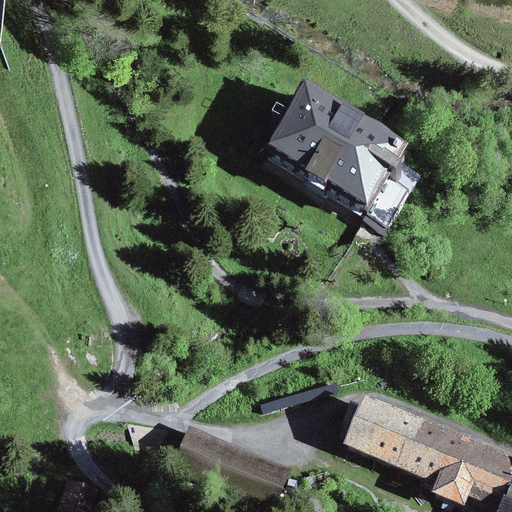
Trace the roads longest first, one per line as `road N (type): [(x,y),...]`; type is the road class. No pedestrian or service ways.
road 1 (track): [(0,278),(79,420)]
road 2 (track): [(511,73),(480,67),(388,0)]
